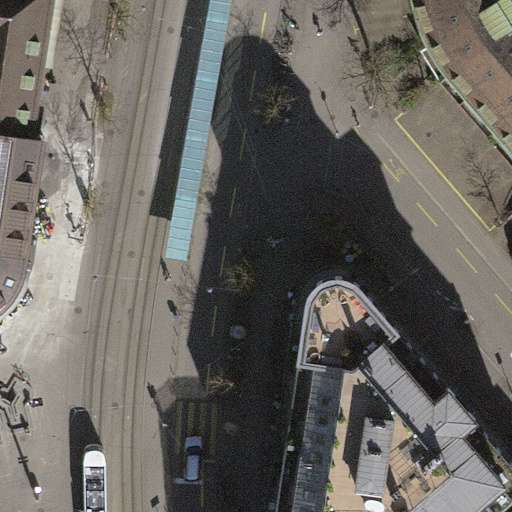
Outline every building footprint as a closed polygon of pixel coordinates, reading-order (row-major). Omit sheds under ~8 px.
[(0,0),(0,127),(29,130),(44,31),(47,0),(0,0)] [(511,0),(415,0),(423,29),(443,65),(437,71),(488,132),(511,111),(511,0)] [(485,222),(511,203),(511,196),(450,106),(419,127),(485,222)] [(511,111),(488,132),(511,160),(511,111)] [(0,308),(20,296),(44,132),(29,130),(0,127),(0,308)] [(310,284),(272,511),(491,511),(511,495),(511,462),(356,276),(336,273),(320,275),(310,284)] [(511,511),(511,495),(491,511),(511,511)]
